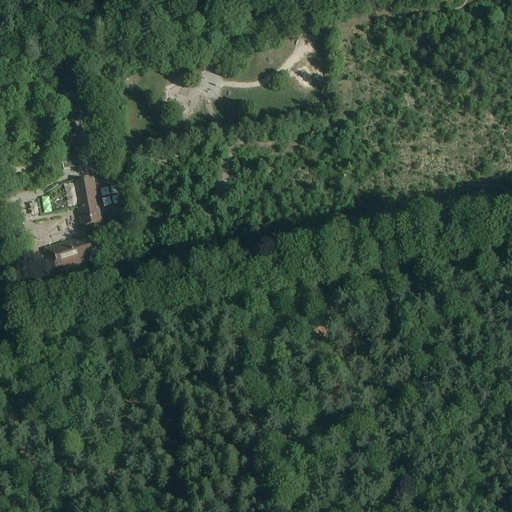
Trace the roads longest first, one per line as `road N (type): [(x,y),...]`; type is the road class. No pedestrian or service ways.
road 1 (tertiary): [(0,321),(511,228)]
road 2 (track): [(42,511),(15,344)]
